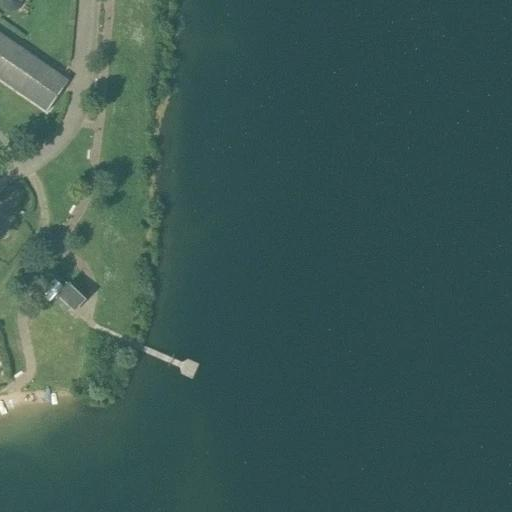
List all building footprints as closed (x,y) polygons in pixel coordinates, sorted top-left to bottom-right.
[(69,83),(0,35),(0,78),(48,112),(69,83)] [(3,192),(9,204),(20,198),(14,186),(3,192)] [(0,223),(10,221),(4,190),(0,190),(0,223)] [(0,240),(5,247),(24,233),(20,226),(0,239),(0,240)] [(86,302),(70,287),(72,285),(71,284),(54,302),(55,303),(59,299),(75,314),(86,302)]
